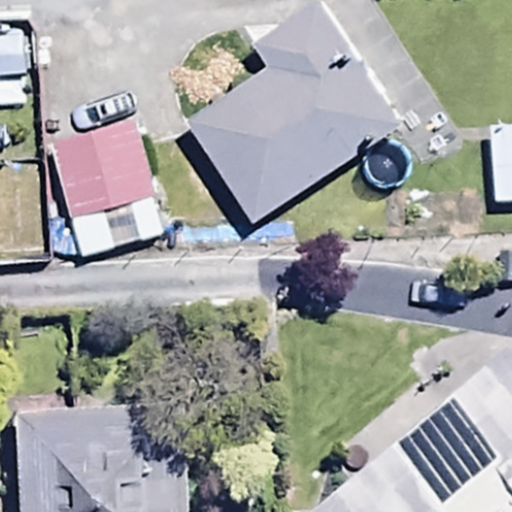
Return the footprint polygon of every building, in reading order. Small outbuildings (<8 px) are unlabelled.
[(189,126),(256,229),(405,132),(322,5),(252,51),(267,75),(189,126)] [(47,150),(67,226),(154,203),(134,127),(47,150)] [(511,130),(489,132),(493,208),(511,206),(511,130)] [(328,465),(348,488),(320,511),(511,511),(511,356),(506,350),(460,390),(440,367),(328,465)] [(190,511),(187,409),(7,416),(10,511),(190,511)]
